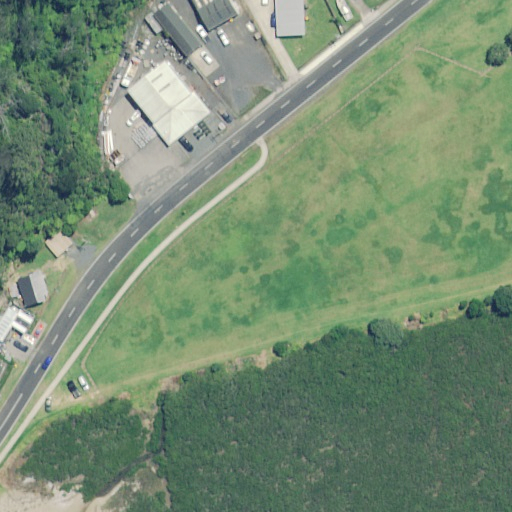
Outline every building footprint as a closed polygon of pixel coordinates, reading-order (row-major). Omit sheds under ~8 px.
[(165,0),(145,0),(178,43),(191,34),(165,0)] [(228,0),(193,0),(204,18),(230,3),(228,0)] [(277,0),(279,36),(307,34),(305,0),(277,0)] [(158,48),(120,79),(169,138),(207,107),(158,48)] [(210,54),(196,63),(206,77),(219,67),(210,54)] [(45,272),(23,277),(29,304),(51,299),(45,272)] [(0,340),(1,341),(21,311),(2,299),(0,302),(0,340)] [(0,381),(9,362),(0,358),(0,381)]
